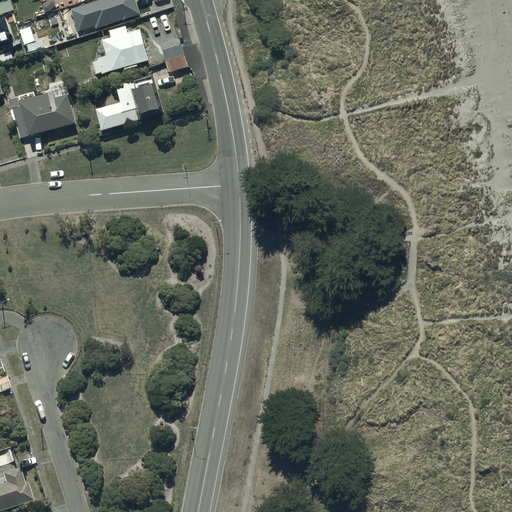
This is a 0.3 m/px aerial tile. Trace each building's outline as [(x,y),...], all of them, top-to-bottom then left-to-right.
[(135,0),(104,0),(73,10),(79,31),(97,26),(98,30),(141,16),(135,0)] [(13,36),(6,17),(0,18),(0,43),(9,40),(8,37),(13,36)] [(137,66),(148,63),(139,32),(128,36),(126,28),(109,32),(111,39),(102,42),(107,58),(93,62),(96,75),(102,74),(103,75),(125,69),(125,72),(138,68),(137,66)] [(182,46),(162,51),(165,64),(153,68),(155,76),(169,73),(169,74),(188,69),(182,46)] [(154,77),(116,87),(121,105),(96,111),(101,133),(164,116),(154,77)] [(19,99),(21,104),(19,104),(29,140),(76,127),(68,97),(55,101),(54,95),(35,100),(34,95),(19,99)] [(0,378),(0,392),(11,388),(6,376),(0,378)] [(3,475),(6,483),(0,485),(0,511),(34,502),(28,484),(26,485),(20,469),(3,475)]
